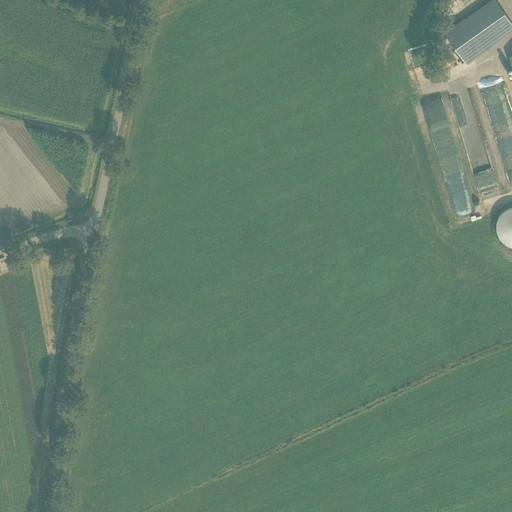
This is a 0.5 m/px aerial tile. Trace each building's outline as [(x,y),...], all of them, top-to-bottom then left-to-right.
[(492,0),(491,0),(444,33),(458,53),(461,58),(466,65),(473,60),(511,31),(511,24),(497,6),(492,0)] [(421,73),(432,70),(427,54),(416,57),(421,73)] [(431,90),(452,176),(464,173),(446,96),(448,96),(446,86),(431,90)] [(488,92),(499,141),(502,140),(504,145),(511,142),(511,125),(504,89),(488,92)] [(511,209),(502,210),(501,247),(511,247),(511,209)] [(492,228),(481,228),(481,238),(492,238),(492,228)]
